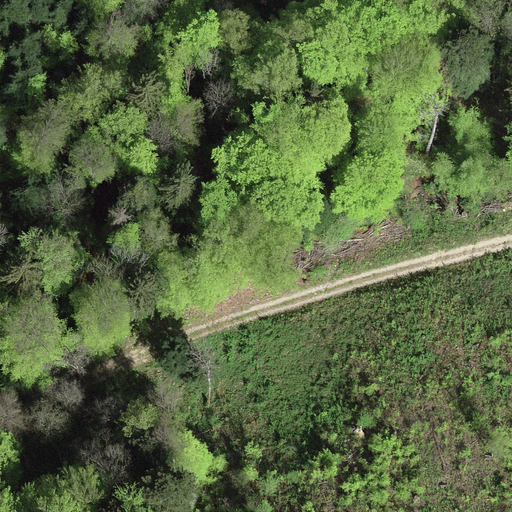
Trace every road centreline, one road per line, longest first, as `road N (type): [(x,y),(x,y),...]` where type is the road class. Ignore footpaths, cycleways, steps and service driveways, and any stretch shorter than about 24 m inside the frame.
road 1 (track): [(511,239),(260,306),(0,413)]
road 2 (track): [(230,0),(256,29),(511,133)]
